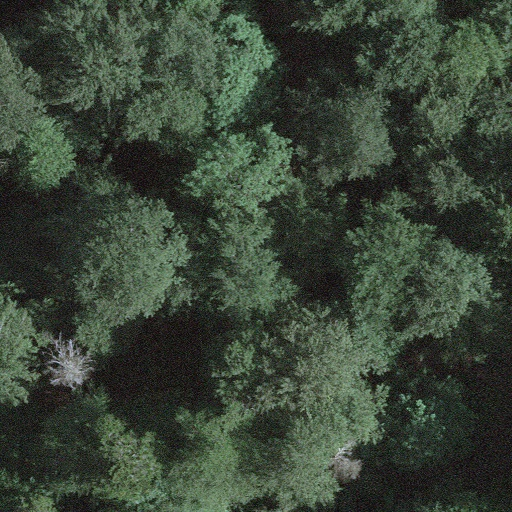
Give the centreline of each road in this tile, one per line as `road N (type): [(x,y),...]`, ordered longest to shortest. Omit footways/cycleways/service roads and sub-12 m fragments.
road 1 (track): [(511,380),(493,365),(438,366),(252,397),(0,399)]
road 2 (track): [(364,511),(439,486),(492,455),(511,419)]
